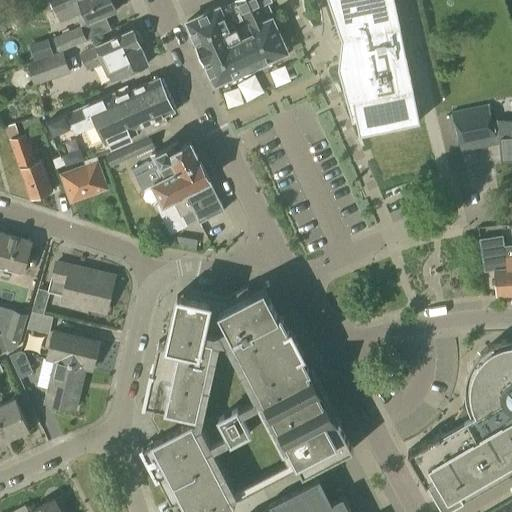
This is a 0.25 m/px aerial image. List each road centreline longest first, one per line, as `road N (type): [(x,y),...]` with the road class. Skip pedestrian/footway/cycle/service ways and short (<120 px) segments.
road 1 (tertiary): [(279,255),(155,0)]
road 2 (residential): [(291,278),(415,225),(511,216)]
road 3 (tertiary): [(419,511),(330,348)]
road 4 (tertiary): [(511,318),(440,321),(330,348)]
road 5 (residential): [(118,429),(150,261)]
road 6 (residential): [(150,261),(0,212)]
road 7 (residential): [(279,255),(229,272),(150,261)]
road 8 (residential): [(0,481),(118,429)]
